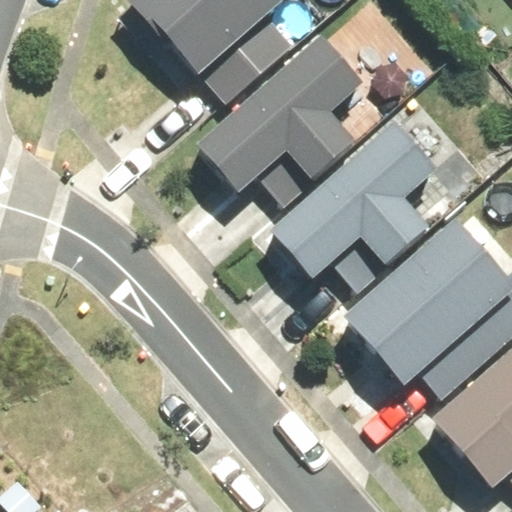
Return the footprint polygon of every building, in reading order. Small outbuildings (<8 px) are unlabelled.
[(306,0),(150,0),(140,9),(233,114),(299,56),(275,28),(306,0)] [(331,197),(373,160),(342,124),(377,93),(332,42),(204,153),(250,208),(301,163),(331,197)] [(398,279),(444,240),(418,209),(451,181),(408,130),(373,160),(331,197),(279,241),(325,294),(375,252),(398,279)] [(447,405),(511,348),(511,280),(511,281),(467,229),(353,327),(415,397),(429,385),(447,405)] [(511,374),(445,432),(506,502),(511,497),(511,374)]
